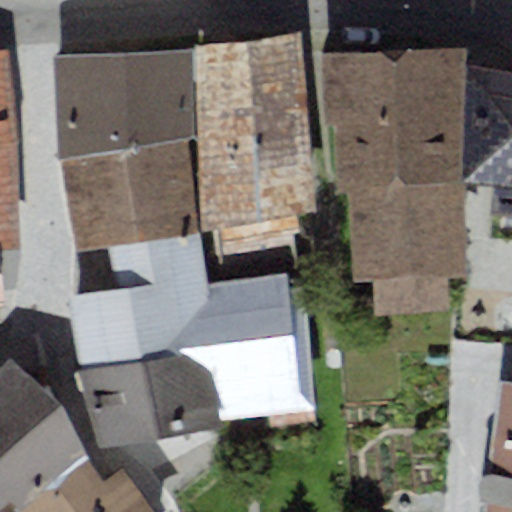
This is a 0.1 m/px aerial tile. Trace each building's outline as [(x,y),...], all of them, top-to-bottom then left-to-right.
[(192,44),(191,50),(196,135),(201,226),(211,224),(217,268),(299,255),(294,210),(311,211),(296,53),(294,31),(222,41),(205,44),(192,44)] [(401,48),(317,50),(318,125),(335,127),(337,177),(345,177),(460,175),(462,59),(463,47),(401,48)] [(124,52),(51,54),(57,154),(186,135),(196,135),(191,50),(124,52)] [(0,51),(0,243),(19,243),(6,51),(0,51)] [(511,68),(462,59),(460,175),(491,182),(489,221),(511,224),(511,68)] [(186,135),(57,154),(78,245),(106,242),(197,232),(186,135)] [(460,175),(345,177),(352,278),(369,275),(371,308),(445,304),(444,272),(463,272),(460,175)] [(197,232),(106,242),(114,286),(105,287),(68,292),(79,365),(164,349),(204,293),(205,281),(197,232)] [(281,273),(205,281),(204,293),(164,349),(193,361),(205,416),(313,404),(303,283),(283,286),(281,273)] [(79,365),(73,366),(80,387),(100,443),(207,429),(205,416),(193,361),(164,349),(79,365)] [(32,380),(11,359),(0,368),(0,508),(5,505),(84,454),(56,403),(32,380)] [(511,511),(511,381),(498,379),(483,511),(511,511)] [(90,462),(84,454),(5,505),(10,511),(157,511),(123,464),(102,476),(90,462)]
